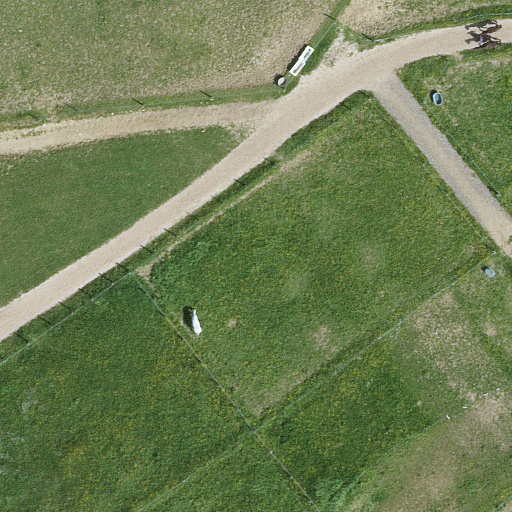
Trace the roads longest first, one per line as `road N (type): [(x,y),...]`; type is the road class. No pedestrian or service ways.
road 1 (track): [(0,150),(283,108),(365,0)]
road 2 (track): [(283,108),(82,281),(0,334)]
